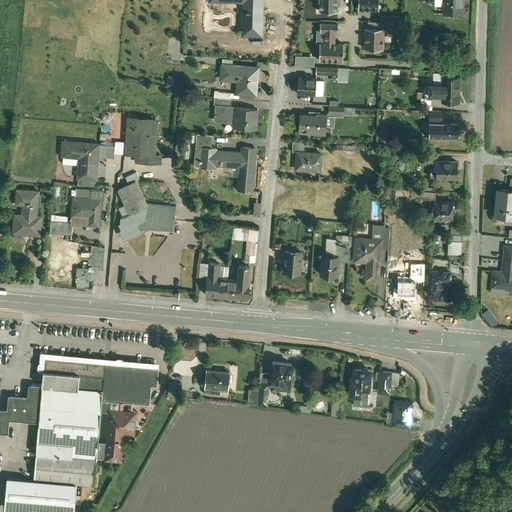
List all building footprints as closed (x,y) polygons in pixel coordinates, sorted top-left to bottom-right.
[(244,0),(244,32),(261,32),(262,4),(261,4),(260,0),(244,0)] [(338,0),(319,0),(320,9),(338,9),(338,0)] [(462,0),(445,0),(445,7),(452,8),(452,11),(462,11),(462,0)] [(339,22),(321,21),(320,29),(325,29),(325,41),(320,41),(319,58),(343,59),(344,42),(335,41),(335,29),(338,29),(339,22)] [(369,26),(365,26),(364,47),(383,47),(384,27),(384,26),(369,26)] [(315,55),(300,54),(300,63),(314,63),(315,55)] [(259,65),(223,62),(222,73),(238,75),(238,77),(239,77),(237,90),(239,90),(255,92),(256,92),(259,65)] [(178,76),(167,74),(165,86),(176,88),(178,76)] [(460,75),(444,74),(444,84),(443,95),(443,100),(459,100),(460,75)] [(316,77),(299,76),(298,91),(315,92),(316,77)] [(444,84),(428,83),(428,94),(443,95),(444,84)] [(255,92),(239,90),(239,97),(255,99),(255,92)] [(232,97),(215,95),(214,102),(231,104),(232,97)] [(258,107),(236,105),(236,106),(215,105),(215,117),(235,118),(234,125),(256,127),(258,107)] [(312,113),(301,113),(300,126),(307,127),(307,130),(326,132),(327,112),(317,112),(314,109),(313,109),(312,113)] [(137,116),(130,115),(129,116),(128,117),(128,124),(128,125),(129,125),(134,126),(133,136),(129,135),(128,152),(148,153),(147,161),(161,162),(162,154),(154,153),(156,120),(139,118),(138,117),(137,116)] [(458,122),(429,121),(429,136),(441,136),(458,136),(458,122)] [(213,133),(197,132),(196,144),(212,146),(212,145),(213,133)] [(123,153),(124,140),(115,139),(115,144),(114,152),(123,153)] [(99,143),(64,140),(63,153),(80,154),(78,175),(96,176),(99,143)] [(305,141),(293,140),(292,149),(298,150),(304,150),(305,141)] [(115,144),(107,143),(106,155),(114,156),(114,152),(115,144)] [(355,144),(337,143),(336,151),(355,152),(355,144)] [(242,151),(217,148),(217,146),(212,145),(212,146),(196,144),(194,164),(215,166),(216,161),(221,162),(221,163),(223,163),(223,162),(242,163),(240,187),(239,187),(238,188),(252,189),(256,146),(242,145),(242,151)] [(304,150),(298,150),(297,167),(320,169),(321,151),(304,150)] [(458,159),(438,159),(437,175),(457,176),(458,159)] [(137,170),(126,175),(129,183),(136,179),(136,180),(141,178),(137,170)] [(96,176),(78,175),(77,183),(96,185),(96,176)] [(129,183),(119,187),(127,205),(126,206),(145,198),(136,180),(136,179),(129,183)] [(39,189),(18,187),(17,201),(27,202),(26,213),(16,212),(14,230),(40,233),(42,214),(37,214),(39,189)] [(91,189),(78,188),(77,202),(74,202),(72,221),(99,223),(101,198),(103,198),(104,189),(91,187),(91,189)] [(511,188),(510,188),(498,187),(495,213),(511,214),(511,188)] [(436,191),(412,188),(412,194),(412,196),(436,198),(436,191)] [(145,198),(126,206),(129,212),(121,216),(120,229),(123,235),(124,234),(129,231),(129,232),(130,231),(135,228),(135,229),(136,228),(141,225),(142,225),(142,224),(146,223),(147,220),(175,223),(176,204),(146,201),(145,198)] [(453,200),(435,200),(429,200),(429,203),(435,203),(434,216),(453,216),(453,200)] [(71,233),(72,221),(51,219),(50,231),(71,233)] [(258,227),(234,225),(233,237),(247,238),(257,239),(258,227)] [(390,225),(382,225),(381,238),(382,238),(381,246),(389,246),(390,225)] [(210,229),(204,232),(207,238),(213,234),(210,229)] [(381,238),(367,237),(367,239),(356,239),(355,258),(368,259),(367,276),(379,276),(380,259),(381,259),(381,246),(382,238),(381,238)] [(247,238),(245,259),(255,260),(257,239),(247,238)] [(350,238),(336,238),(335,254),(339,254),(338,257),(349,258),(350,238)] [(446,238),(446,251),(460,252),(460,238),(446,238)] [(303,250),(284,249),(283,257),(286,258),(285,268),(301,270),(303,250)] [(335,254),(323,253),(321,272),(337,273),(338,257),(339,254),(335,254)] [(452,258),(433,256),(432,268),(451,270),(452,258)] [(511,257),(505,256),(503,270),(495,269),(493,283),(511,285),(511,257)] [(221,262),(210,261),(209,275),(219,276),(221,262)] [(250,265),(240,264),(238,278),(249,278),(250,265)] [(89,267),(77,266),(76,276),(88,277),(89,267)] [(451,270),(432,268),(430,289),(443,290),(444,279),(450,280),(451,270)] [(209,275),(208,275),(206,292),(227,294),(229,277),(219,276),(209,275)] [(238,278),(229,277),(227,294),(248,296),(250,279),(249,278),(238,278)] [(159,365),(46,355),(44,368),(43,381),(40,416),(35,476),(77,480),(95,481),(101,408),(102,397),(110,398),(150,401),(152,382),(158,383),(159,365)] [(292,360),(273,358),(273,364),(272,364),(272,370),(271,377),(272,378),(278,378),(290,379),(290,378),(291,378),(292,378),(293,377),(294,377),(295,376),(295,375),(295,373),(295,372),(295,371),(294,370),(293,370),(291,369),(292,360)] [(363,366),(355,366),(355,374),(352,374),(351,384),(352,384),(351,391),(360,392),(361,385),(366,385),(369,385),(371,367),(369,367),(369,366),(368,365),(364,365),(363,366)] [(230,368),(207,366),(207,375),(206,375),(205,375),(204,375),(203,376),(203,377),(202,378),(202,379),(202,380),(203,381),(203,382),(204,383),(206,383),(206,384),(228,386),(230,368)] [(393,369),(381,368),(379,383),(385,384),(390,385),(391,385),(391,382),(393,369)] [(272,370),(262,369),(261,381),(271,382),(272,378),(271,377),(272,370)] [(400,370),(393,369),(391,382),(398,382),(400,370)] [(29,396),(12,394),(11,395),(10,408),(9,409),(1,408),(0,408),(0,429),(8,430),(9,429),(10,413),(40,416),(43,381),(34,380),(32,382),(32,384),(31,395),(29,396)] [(110,398),(102,397),(101,408),(109,409),(110,398)] [(135,410),(111,408),(108,440),(101,439),(99,454),(107,455),(118,456),(118,448),(121,448),(123,427),(133,428),(133,429),(134,429),(135,410)] [(411,411),(397,409),(396,421),(409,423),(411,411)] [(74,511),(77,480),(35,476),(7,474),(5,509),(46,511),(74,511)]
